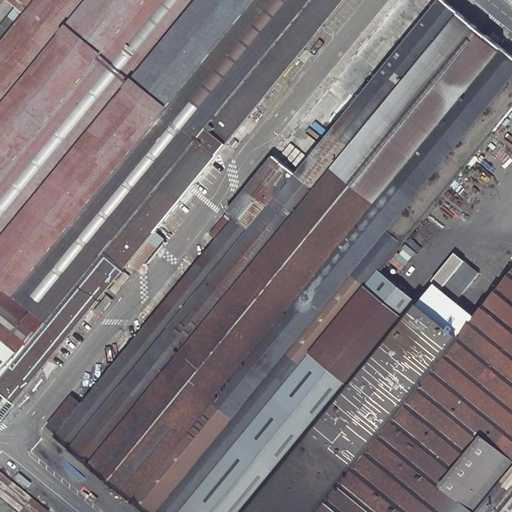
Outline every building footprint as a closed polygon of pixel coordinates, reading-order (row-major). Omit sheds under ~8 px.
[(39,0),(27,15),(0,48),(0,391),(15,404),(345,0),(39,0)] [(39,0),(8,0),(18,7),(27,15),(39,0)] [(379,272),(511,109),(511,55),(444,0),(402,0),(229,212),(236,218),(218,240),(56,438),(146,511),(182,511),(313,352),(379,272)] [(18,7),(0,28),(0,48),(27,15),(18,7)] [(229,212),(211,234),(218,240),(236,218),(229,212)] [(458,302),(480,272),(453,254),(432,284),(458,302)] [(355,386),(252,511),(511,511),(511,272),(460,337),(419,304),(355,386)] [(379,272),(313,352),(355,386),(419,304),(379,272)] [(252,511),(355,386),(313,352),(182,511),(252,511)] [(49,511),(0,473),(0,498),(17,511),(49,511)]
